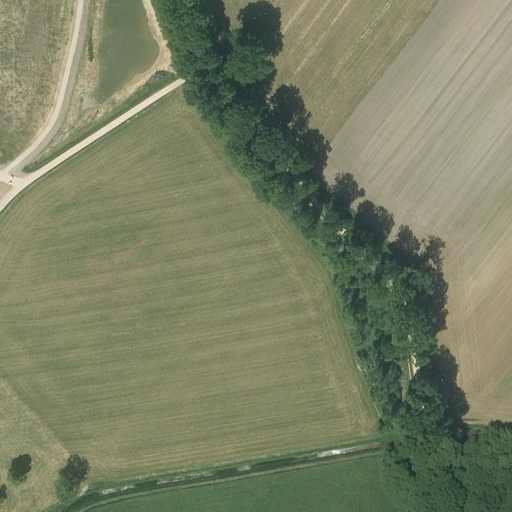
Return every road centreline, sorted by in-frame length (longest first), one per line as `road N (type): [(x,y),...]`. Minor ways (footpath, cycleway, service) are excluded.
road 1 (track): [(181,0),(205,67),(400,292),(425,431)]
road 2 (track): [(0,207),(205,67)]
